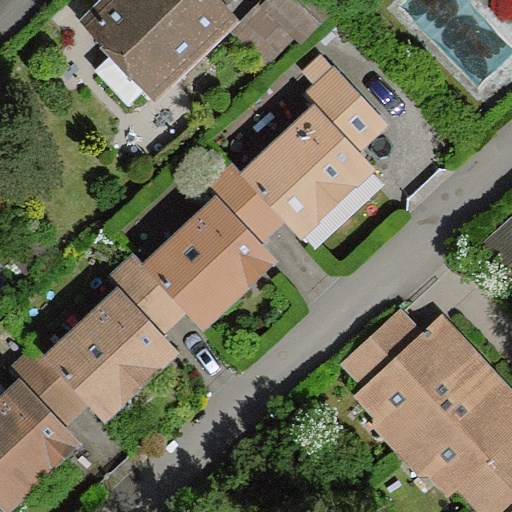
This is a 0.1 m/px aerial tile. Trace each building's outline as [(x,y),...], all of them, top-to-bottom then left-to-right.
[(208,0),(121,0),(96,24),(157,90),(228,21),(208,0)] [(299,29),(268,0),(263,0),(234,29),(267,62),(299,29)] [(327,0),(268,0),(299,29),(302,33),(330,3),(327,0)] [(318,109),(358,150),(387,123),(339,71),(309,100),(318,109)] [(318,109),(246,177),(284,219),(290,225),(364,156),(358,150),(318,109)] [(284,219),(246,177),(237,167),(211,190),(221,200),(259,241),(284,219)] [(221,200),(148,268),(193,316),(265,248),(259,241),(221,200)] [(511,224),(485,249),(511,280),(511,224)] [(124,293),(49,359),(89,400),(95,407),(167,340),(124,293)] [(340,364),(367,394),(427,340),(400,310),(340,364)] [(411,441),(484,372),(441,327),(427,340),(367,394),(411,441)] [(89,400),(49,359),(40,350),(14,373),(25,384),(63,424),(89,400)] [(510,433),(511,431),(511,402),(484,372),(411,441),(454,487),(510,433)] [(25,384),(0,407),(0,495),(70,432),(63,424),(25,384)] [(511,511),(511,435),(510,433),(454,487),(474,508),(477,511),(511,511)]
